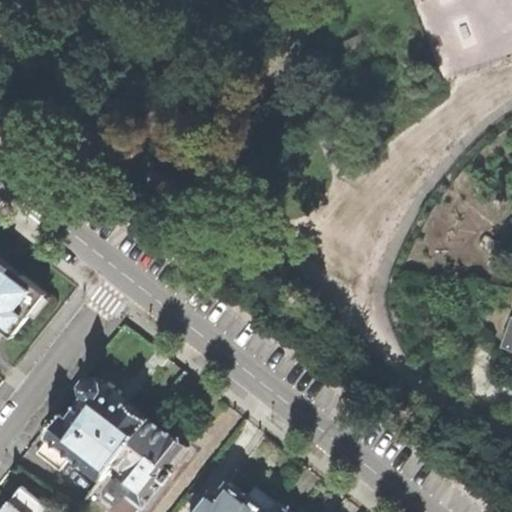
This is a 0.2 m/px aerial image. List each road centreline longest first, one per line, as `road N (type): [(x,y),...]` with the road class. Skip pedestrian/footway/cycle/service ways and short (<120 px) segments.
road 1 (residential): [(125,271),(427,511)]
road 2 (residential): [(0,433),(125,271)]
road 3 (residential): [(0,171),(125,271)]
